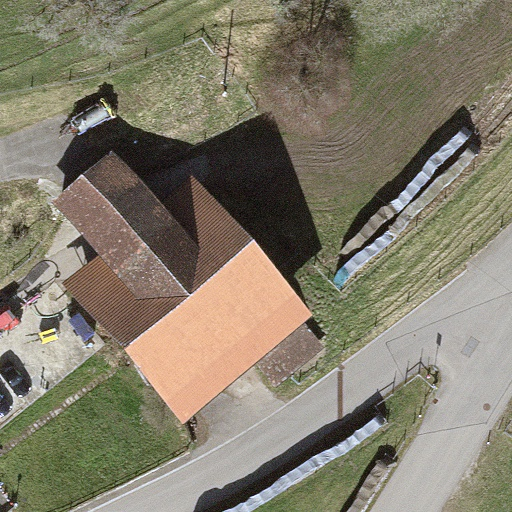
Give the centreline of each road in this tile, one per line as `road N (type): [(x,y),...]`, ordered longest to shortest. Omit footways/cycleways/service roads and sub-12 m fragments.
road 1 (residential): [(511,318),(465,320),(164,511)]
road 2 (tertiary): [(411,511),(511,348)]
